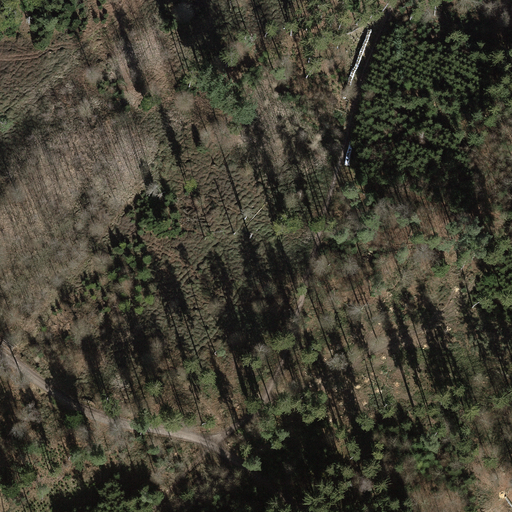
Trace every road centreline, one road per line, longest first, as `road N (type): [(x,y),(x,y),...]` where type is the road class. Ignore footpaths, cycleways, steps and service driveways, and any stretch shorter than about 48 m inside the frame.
road 1 (track): [(151,511),(247,417),(279,373),(395,0)]
road 2 (track): [(0,351),(89,412),(213,443),(303,511)]
